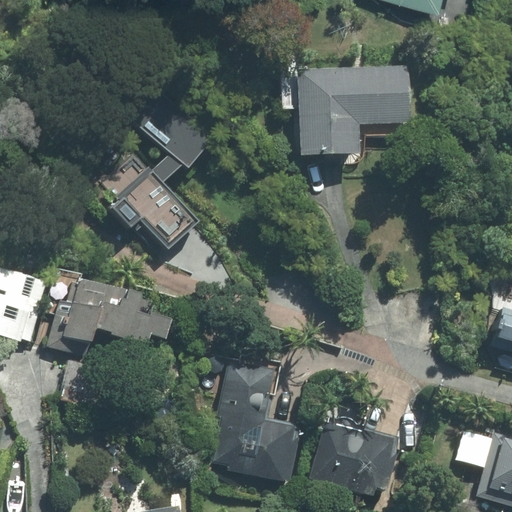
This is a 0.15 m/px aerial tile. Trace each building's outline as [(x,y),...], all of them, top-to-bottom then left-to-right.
[(385,0),(435,14),(439,0),(385,0)] [(193,224),(156,185),(229,116),(167,50),(108,104),(151,150),(137,164),(127,153),(94,184),(109,200),(100,208),(121,231),(130,223),(160,255),(193,224)] [(392,68),(286,72),(289,163),(352,161),(351,131),(394,129),(392,68)] [(0,336),(28,342),(39,280),(0,272),(0,336)] [(511,280),(489,277),(476,351),(511,357),(511,280)] [(122,318),(127,298),(59,279),(40,350),(80,361),(86,338),(135,352),(137,343),(154,347),(159,328),(122,318)] [(277,370),(221,358),(198,465),(287,484),(297,439),(264,432),(277,370)] [(402,442),(318,417),(298,485),(382,510),(402,442)] [(511,442),(485,436),(468,499),(511,510),(511,442)]
